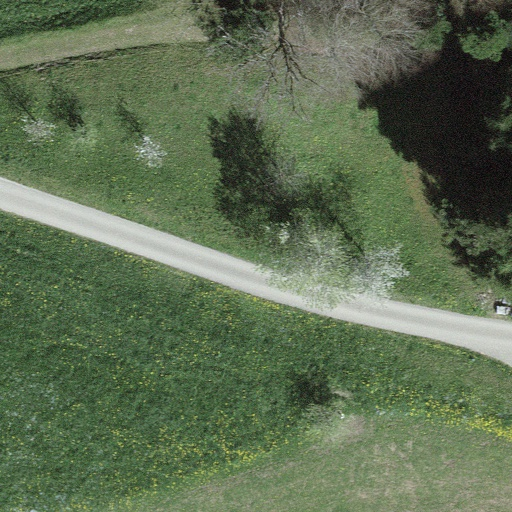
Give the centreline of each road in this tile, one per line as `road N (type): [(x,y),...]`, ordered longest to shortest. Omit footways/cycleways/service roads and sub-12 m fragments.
road 1 (unclassified): [(511,334),(301,293),(0,194)]
road 2 (track): [(511,32),(203,31),(0,58)]
